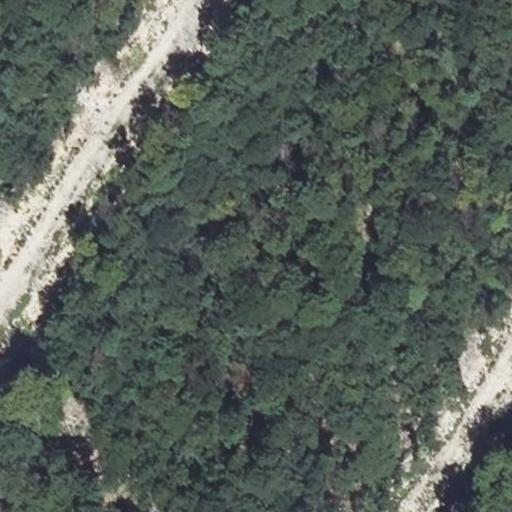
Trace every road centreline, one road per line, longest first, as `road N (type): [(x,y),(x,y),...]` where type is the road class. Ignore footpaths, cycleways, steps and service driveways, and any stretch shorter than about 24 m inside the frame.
road 1 (track): [(0,320),(196,0)]
road 2 (track): [(416,511),(511,349)]
